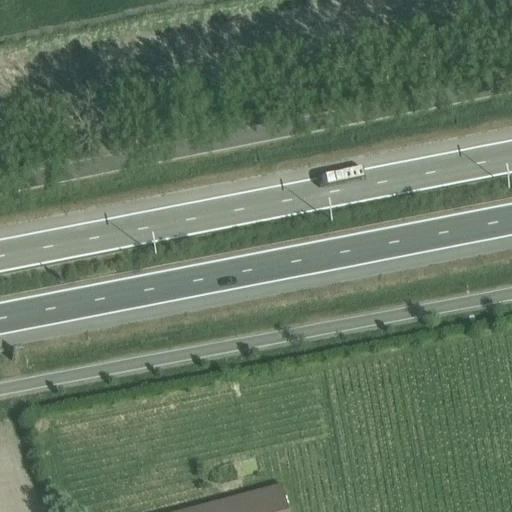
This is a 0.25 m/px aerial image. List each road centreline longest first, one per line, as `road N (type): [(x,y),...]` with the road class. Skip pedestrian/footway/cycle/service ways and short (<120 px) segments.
road 1 (tertiary): [(511,89),(0,190)]
road 2 (motorway): [(0,320),(511,220)]
road 3 (motorway): [(511,156),(0,255)]
road 4 (unclassified): [(511,291),(0,386)]
